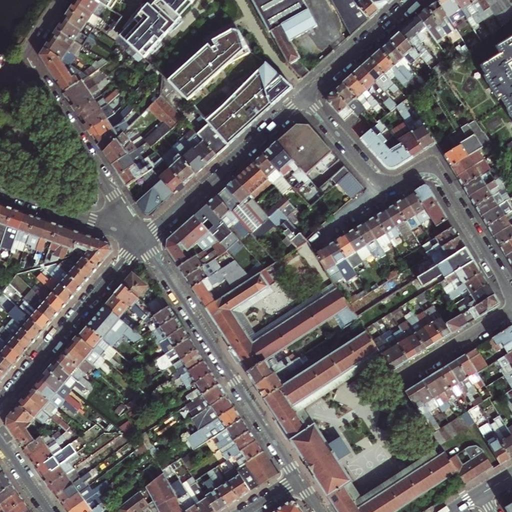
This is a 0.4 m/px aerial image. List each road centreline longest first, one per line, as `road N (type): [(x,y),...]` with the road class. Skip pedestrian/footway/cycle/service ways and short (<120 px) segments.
road 1 (residential): [(141,241),(297,479)]
road 2 (residential): [(141,241),(0,404)]
road 3 (residential): [(304,101),(141,241)]
road 4 (residential): [(511,297),(434,171),(379,185)]
road 5 (residential): [(24,55),(130,228)]
road 6 (residential): [(414,0),(304,101)]
road 7 (residential): [(130,228),(0,189)]
road 8 (residential): [(402,379),(511,308)]
